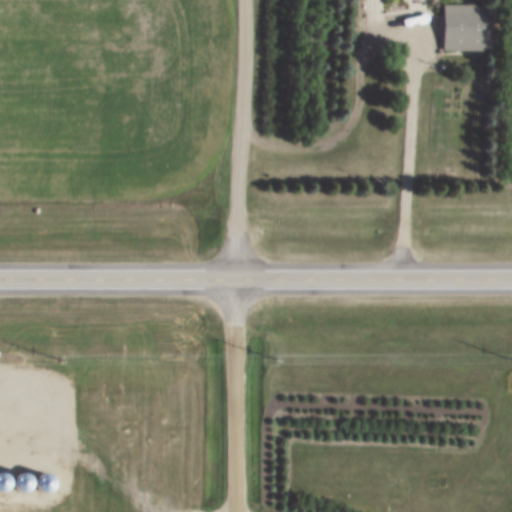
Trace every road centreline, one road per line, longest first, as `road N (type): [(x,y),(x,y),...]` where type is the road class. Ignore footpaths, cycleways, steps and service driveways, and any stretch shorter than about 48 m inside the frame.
road 1 (residential): [(247,0),(246,132),(232,278),(234,511)]
road 2 (primary): [(511,278),(0,278)]
